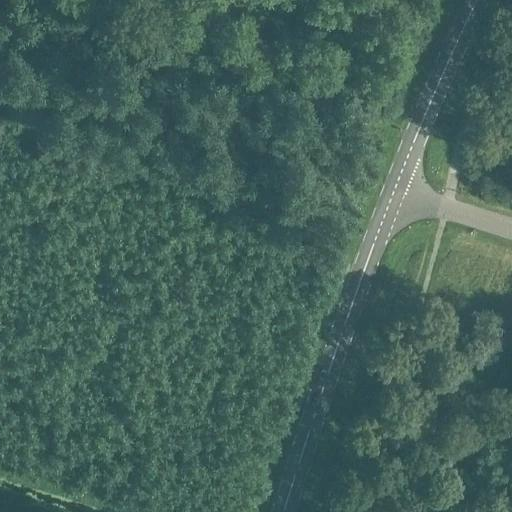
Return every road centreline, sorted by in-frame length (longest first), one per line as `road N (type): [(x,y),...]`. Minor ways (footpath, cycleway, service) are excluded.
road 1 (tertiary): [(286,511),(394,194)]
road 2 (tertiary): [(394,194),(479,0)]
road 3 (unclassified): [(511,233),(394,194)]
